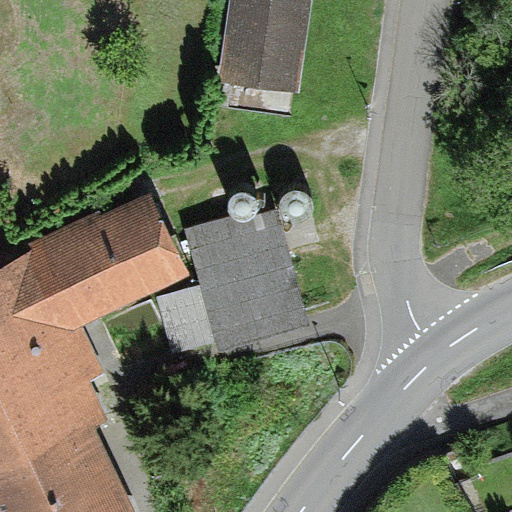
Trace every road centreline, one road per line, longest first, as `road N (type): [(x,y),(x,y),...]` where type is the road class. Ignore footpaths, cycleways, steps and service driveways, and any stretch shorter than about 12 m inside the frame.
road 1 (residential): [(436,357),(383,268),(417,0)]
road 2 (tertiary): [(304,511),(436,357)]
road 3 (track): [(397,291),(511,240)]
